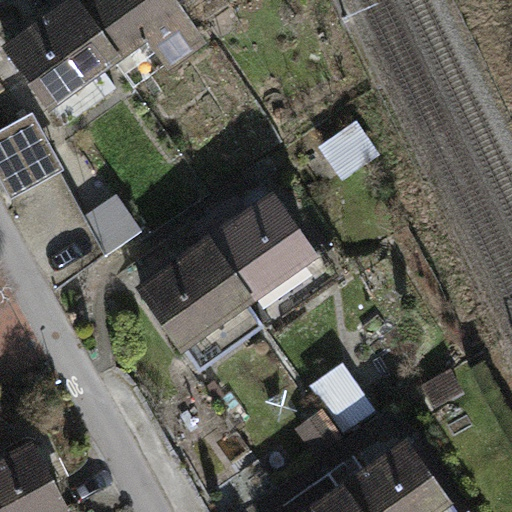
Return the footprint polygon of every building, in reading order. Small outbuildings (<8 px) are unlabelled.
[(72,0),(69,0),(0,49),(47,116),(55,110),(65,125),(104,97),(94,84),(120,65),(72,0)] [(72,0),(120,65),(147,46),(166,73),(207,47),(181,13),(196,0),(72,0)] [(31,113),(0,130),(0,183),(9,200),(63,170),(31,113)] [(358,123),(321,149),(343,181),(380,155),(358,123)] [(114,198),(87,216),(105,256),(141,233),(114,198)] [(271,198),(208,242),(254,308),(257,305),(270,323),(320,288),(307,270),(317,263),(271,198)] [(208,242),(136,292),(182,356),(187,352),(201,372),(261,331),(248,312),(254,308),(208,242)] [(0,296),(0,376),(1,378),(48,355),(16,289),(0,296)] [(343,365),(311,388),(343,433),(375,410),(343,365)] [(451,371),(422,386),(435,410),(464,394),(451,371)] [(322,413),(297,431),(317,457),(341,440),(322,413)] [(0,445),(0,511),(66,511),(31,444),(6,457),(0,445)] [(451,511),(405,444),(341,490),(356,511),(451,511)] [(356,511),(341,490),(309,511),(356,511)]
